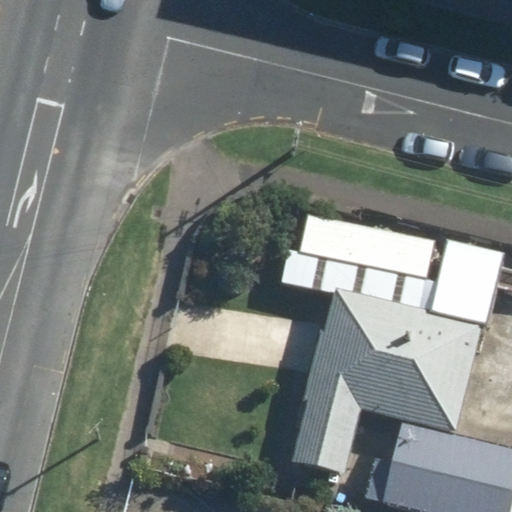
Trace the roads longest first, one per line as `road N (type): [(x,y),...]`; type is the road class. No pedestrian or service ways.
road 1 (residential): [(511,122),(71,17)]
road 2 (primary): [(0,270),(71,17)]
